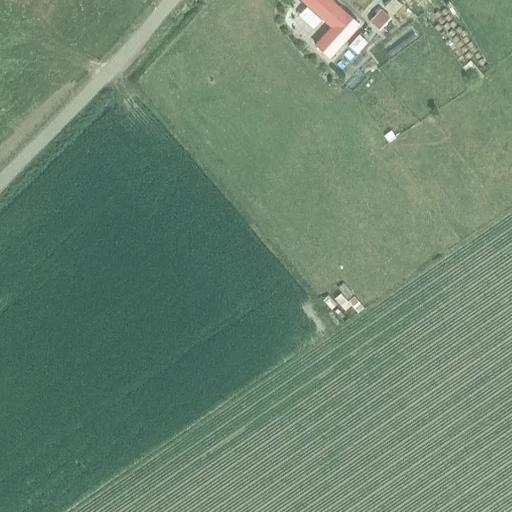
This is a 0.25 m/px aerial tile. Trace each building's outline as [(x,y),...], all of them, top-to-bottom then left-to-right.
[(301,0),(301,1),(331,28),(315,46),(330,59),(359,26),(329,0),(301,0)] [(395,0),(390,0),(384,7),(392,15),(401,5),(395,0)] [(287,18),(304,35),(314,25),(296,8),(287,18)] [(380,10),(370,22),(378,30),(389,18),(380,10)] [(394,129),(384,136),(389,143),(399,136),(394,129)]
